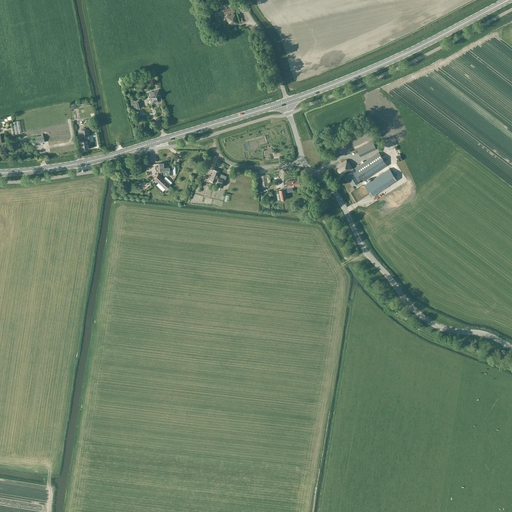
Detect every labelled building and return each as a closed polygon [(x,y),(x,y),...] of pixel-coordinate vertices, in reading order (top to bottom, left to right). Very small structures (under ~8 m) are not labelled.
[(225,9),(223,9),(224,14),(226,14),(226,16),(228,26),(237,24),(235,14),(234,15),(233,12),(235,12),(234,7),(225,9)] [(162,100),(158,89),(149,92),(150,96),(148,97),(151,104),(158,101),(162,100)] [(135,102),(132,103),(134,109),(137,108),(141,107),(139,101),(135,102)] [(83,140),(80,141),(81,149),(88,148),(87,144),(90,143),(89,135),(88,135),(87,129),(81,130),(83,140)] [(35,137),(36,144),(44,142),(43,135),(35,137)] [(360,156),(376,148),(373,141),(357,149),(360,156)] [(362,182),(387,165),(379,152),(354,169),(349,162),(347,160),(346,159),(341,162),(333,168),(340,179),(345,175),(352,186),(361,180),(362,182)] [(159,166),(156,166),(156,171),(159,171),(163,171),(163,174),(163,175),(169,175),(173,174),(173,168),(169,169),(169,166),(165,166),(165,163),(159,163),(159,166)] [(389,168),(364,185),(369,193),(395,176),(389,168)] [(215,182),(219,171),(214,169),(210,180),(215,182)] [(169,185),(170,184),(158,173),(154,178),(165,189),(166,189),(169,192),(172,189),(169,185)] [(223,185),(227,176),(220,173),(215,186),(214,188),(219,189),(221,184),(223,185)] [(267,174),(260,175),(262,186),(269,185),(268,182),(271,182),(270,175),(267,175),(267,174)] [(284,189),(285,192),(293,191),(292,187),(300,185),(300,180),(287,181),(288,186),(283,186),(284,189)]
